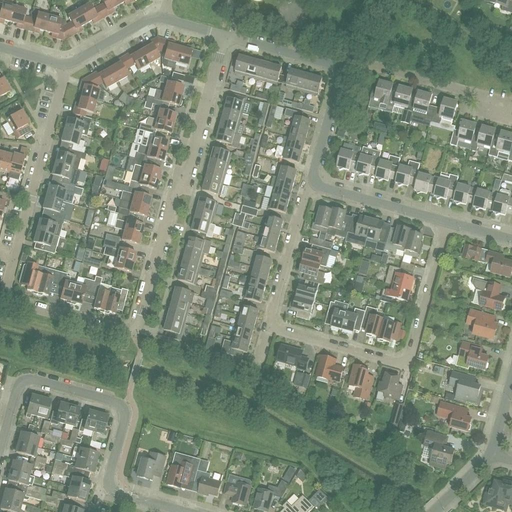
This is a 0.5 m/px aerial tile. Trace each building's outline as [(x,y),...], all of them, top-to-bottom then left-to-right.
[(111,10),(118,6),(114,0),(100,0),(103,5),(98,8),(104,19),(113,13),(111,10)] [(511,14),(511,0),(485,0),(485,2),(495,4),(498,3),(503,4),(501,11),(511,14)] [(10,23),(15,8),(3,5),(1,11),(0,10),(0,23),(2,24),(3,21),(10,23)] [(104,19),(98,8),(93,11),(89,5),(79,11),(86,25),(93,21),(95,24),(104,19)] [(27,31),(30,19),(25,18),(26,11),(15,8),(10,23),(18,25),(17,28),(27,31)] [(80,28),(86,25),(79,11),(68,17),(71,23),(66,26),(72,37),(81,31),(80,28)] [(38,14),(38,15),(34,14),(32,20),(30,19),(27,31),(37,34),(38,31),(46,33),(50,17),(38,14)] [(72,37),(66,26),(62,28),(60,27),(62,21),(50,17),(46,33),(53,35),(52,38),(64,41),(72,37)] [(158,52),(162,39),(157,38),(146,44),(147,47),(141,51),(149,65),(159,59),(156,53),(158,52)] [(175,63),(180,48),(172,46),(173,43),(162,39),(158,52),(165,54),(164,60),(175,63)] [(180,48),(175,63),(187,67),(192,48),(188,47),(187,50),(180,48)] [(138,71),(149,65),(141,51),(134,55),(132,52),(123,57),(129,68),(135,65),(138,71)] [(124,71),(129,68),(123,57),(114,63),(116,66),(109,69),(117,83),(127,77),(124,71)] [(239,57),(235,74),(245,77),(250,60),(239,57)] [(250,60),(245,77),(256,80),(260,62),(250,60)] [(260,62),(256,80),(266,83),(271,65),(260,62)] [(271,65),(266,83),(277,86),(282,68),(271,65)] [(106,89),(117,83),(109,69),(102,73),(101,70),(91,76),(97,86),(103,83),(106,89)] [(290,71),(286,88),(296,91),(301,74),(290,71)] [(171,79),(183,83),(184,77),(173,73),(171,79)] [(301,74),(296,91),(307,94),(312,76),(301,74)] [(93,89),(97,86),(91,76),(82,81),(79,90),(83,91),(81,98),(96,102),(99,90),(93,89)] [(312,76),(307,94),(318,97),(322,79),(312,76)] [(0,77),(0,98),(1,97),(10,92),(3,79),(1,80),(0,77)] [(394,107),(396,100),(389,98),(393,84),(385,81),(384,84),(380,82),(377,92),(373,91),(371,100),(385,104),(383,110),(393,112),(394,107)] [(232,85),(230,91),(241,94),(242,88),(244,83),(238,82),(236,86),(232,85)] [(164,93),(181,97),(184,88),(167,83),(164,93)] [(413,112),(415,105),(409,104),(413,89),(404,87),(404,89),(399,88),(396,100),(394,107),(404,109),(401,123),(410,125),(412,117),(413,112)] [(181,97),(164,93),(156,91),(154,99),(147,97),(144,109),(151,111),(153,105),(161,107),(163,107),(164,103),(178,107),(179,107),(181,106),(182,102),(181,101),(180,100),(181,97)] [(435,108),(429,106),(432,94),(424,92),(423,94),(419,93),(415,105),(413,112),(412,117),(425,120),(424,121),(431,123),(434,111),(435,108)] [(280,93),(277,104),(283,106),(286,95),(280,93)] [(228,99),(225,110),(242,115),(247,99),(236,96),(234,101),(228,99)] [(93,114),(96,102),(81,98),(79,105),(75,104),(72,115),(80,117),(85,118),(86,112),(93,114)] [(434,111),(431,123),(440,126),(441,124),(451,126),(457,104),(453,102),(453,100),(445,98),(441,112),(434,111)] [(305,100),(304,105),(302,111),(313,114),(315,108),(310,107),(311,102),(305,100)] [(264,104),(260,120),(265,121),(269,105),(264,104)] [(272,106),(268,122),(273,123),(277,107),(272,106)] [(225,110),(222,120),(240,125),(242,115),(225,110)] [(286,110),(284,117),(293,119),(290,128),(308,133),(311,122),(302,120),(303,114),(286,110)] [(29,124),(21,111),(12,117),(6,118),(7,120),(6,120),(17,140),(31,132),(27,125),(29,124)] [(156,120),(173,125),(176,115),(159,111),(156,120)] [(91,120),(85,118),(80,117),(79,123),(67,119),(64,131),(81,135),(87,137),(91,120)] [(173,125),(156,120),(148,118),(146,126),(140,125),(139,131),(145,132),(155,135),(156,131),(171,135),(173,125)] [(222,120),(219,131),(241,137),(244,126),(240,125),(222,120)] [(471,145),(473,138),(476,126),(472,125),(472,123),(464,120),(460,135),(453,133),(450,146),(457,147),(458,142),(471,145)] [(490,150),(492,144),(495,131),(491,130),(492,128),(483,125),(479,140),(473,138),(471,145),(469,151),(476,153),(478,147),(490,150)] [(290,128),(287,138),(305,143),(308,133),(290,128)] [(345,134),(346,132),(347,130),(340,128),(338,135),(344,137),(345,134)] [(79,141),(81,135),(64,131),(61,142),(73,145),(71,151),(84,154),(85,148),(84,148),(85,142),(79,141)] [(219,131),(216,142),(229,145),(229,147),(238,149),(241,137),(219,131)] [(509,156),(511,149),(511,146),(511,135),(510,135),(511,133),(502,131),(498,145),(492,144),(490,150),(488,156),(498,158),(499,153),(509,155),(509,156)] [(154,139),(155,135),(145,132),(141,146),(166,153),(168,143),(154,139)] [(383,147),(386,135),(381,134),(377,145),(383,147)] [(284,138),(282,148),(284,149),(302,154),(305,143),(287,138),(284,138)] [(254,140),(250,155),(255,156),(259,142),(254,140)] [(262,143),(260,148),(269,151),(271,145),(267,144),(262,143)] [(361,149),(350,146),(343,144),(337,168),(338,168),(339,171),(344,170),(349,171),(350,168),(357,170),(361,156),(359,156),(361,149)] [(141,146),(140,145),(138,153),(136,153),(134,159),(143,162),(145,156),(147,156),(146,158),(163,163),(163,162),(165,162),(167,158),(165,156),(166,153),(141,146)] [(13,157),(9,174),(7,178),(8,178),(16,180),(18,179),(19,175),(20,175),(24,160),(25,160),(28,150),(22,149),(20,152),(21,157),(13,155),(13,157)] [(214,149),(211,160),(229,165),(232,154),(214,149)] [(284,149),(282,160),(299,164),(302,154),(284,149)] [(377,175),(381,162),(379,161),(381,153),(371,150),(368,158),(361,156),(357,170),(356,173),(358,173),(359,177),(364,175),(368,176),(369,173),(377,175)] [(86,155),(84,154),(71,151),(70,156),(67,156),(58,153),(55,164),(72,169),(77,171),(80,159),(84,161),(86,155)] [(13,157),(3,154),(0,164),(0,171),(9,174),(13,157)] [(246,154),(243,164),(247,165),(246,170),(251,171),(255,156),(250,155),(246,154)] [(397,181),(400,167),(398,166),(400,159),(390,157),(388,163),(381,162),(377,175),(376,178),(377,179),(379,182),(383,180),(388,182),(389,179),(396,181),(397,181)] [(142,166),(143,162),(134,159),(132,165),(134,165),(132,174),(158,181),(161,171),(142,166)] [(211,160),(208,170),(226,175),(227,170),(232,171),(233,166),(229,165),(211,160)] [(416,186),(420,172),(418,172),(420,165),(409,162),(407,169),(400,167),(397,181),(396,181),(395,184),(397,184),(398,187),(403,186),(408,187),(408,184),(416,186)] [(70,175),(72,169),(55,164),(52,176),(64,179),(62,184),(75,188),(78,177),(70,175)] [(279,167),(277,178),(294,183),(297,172),(279,167)] [(208,170),(205,181),(223,186),(226,175),(208,170)] [(435,194),(439,180),(420,175),(420,172),(416,186),(414,191),(416,192),(417,195),(422,193),(427,195),(427,192),(435,194)] [(156,190),(158,181),(132,174),(128,187),(134,189),(134,188),(138,189),(139,186),(156,190)] [(455,199),(459,185),(456,185),(458,178),(450,175),(448,182),(439,180),(435,194),(434,197),(436,197),(437,200),(441,199),(446,200),(447,197),(454,199),(455,199)] [(271,187),(274,188),(291,193),(294,183),(277,178),(273,177),(271,187)] [(205,181),(203,192),(224,198),(227,187),(223,186),(205,181)] [(75,188),(62,184),(60,190),(49,187),(46,198),(62,203),(70,205),(73,194),(80,196),(82,190),(75,188)] [(134,189),(128,187),(117,184),(116,190),(132,195),(134,189)] [(474,205),(478,191),(459,185),(455,199),(454,199),(454,202),(455,203),(456,206),(461,204),(466,206),(467,202),(474,205)] [(274,188),(271,199),(288,204),(291,193),(274,188)] [(494,210),(498,196),(478,191),(474,205),(473,208),(475,208),(476,211),(480,210),(485,211),(486,208),(494,210)] [(511,199),(510,199),(511,195),(510,193),(502,191),(500,192),(498,196),(494,210),(493,213),(494,213),(495,217),(500,215),(505,216),(506,213),(511,214),(511,199)] [(132,203),(149,208),(151,198),(134,194),(132,203)] [(62,203),(46,198),(42,209),(54,213),(53,218),(64,221),(67,210),(61,208),(62,203)] [(200,199),(197,210),(215,215),(218,204),(200,199)] [(271,199),(268,210),(285,214),(288,204),(271,199)] [(149,208),(132,203),(121,200),(117,214),(130,218),(131,214),(146,218),(149,208)] [(243,207),(241,216),(239,221),(244,223),(246,215),(256,218),(258,211),(243,207)] [(333,212),(320,208),(316,224),(313,223),(311,230),(327,234),(333,212)] [(346,213),(342,212),(343,210),(336,208),(335,210),(333,210),(333,212),(327,234),(326,235),(335,238),(335,236),(346,239),(350,226),(343,225),(346,213)] [(197,210),(195,220),(212,225),(215,215),(197,210)] [(130,218),(117,214),(114,213),(112,219),(117,220),(114,228),(124,231),(141,236),(144,226),(129,222),(130,218)] [(367,239),(372,220),(360,217),(359,223),(353,221),(349,236),(355,238),(356,236),(367,239)] [(59,238),(64,221),(53,218),(51,224),(39,220),(36,232),(59,238)] [(92,220),(86,218),(84,226),(90,227),(92,220)] [(263,228),(280,233),(283,222),(268,218),(265,228),(263,228)] [(195,220),(192,231),(204,235),(204,236),(212,239),(216,226),(212,225),(195,220)] [(388,237),(386,236),(388,231),(382,229),(384,224),(372,220),(367,239),(366,241),(378,244),(376,250),(384,253),(384,251),(388,237)] [(411,231),(409,230),(409,229),(402,227),(402,229),(398,228),(395,239),(388,237),(384,251),(396,254),(397,250),(405,252),(410,233),(411,231)] [(263,228),(260,238),(278,243),(280,233),(263,228)] [(235,231),(230,230),(226,245),(231,246),(235,231)] [(138,245),(141,236),(124,231),(121,241),(138,245)] [(54,255),(59,238),(36,232),(33,243),(45,246),(44,252),(54,255)] [(234,247),(241,249),(242,249),(246,235),(238,232),(234,247)] [(423,236),(410,233),(405,252),(404,255),(414,258),(419,259),(422,250),(419,249),(423,236)] [(104,241),(118,245),(120,238),(106,235),(104,241)] [(260,238),(257,249),(275,254),(278,243),(260,238)] [(309,245),(321,248),(323,248),(325,241),(311,238),(309,245)] [(190,239),(187,250),(204,254),(208,255),(211,243),(203,241),(202,242),(190,239)] [(117,250),(118,245),(104,241),(103,247),(107,248),(105,256),(111,258),(111,257),(133,264),(136,254),(119,249),(119,250),(117,250)] [(226,245),(222,259),(227,261),(231,246),(226,245)] [(466,246),(462,258),(478,262),(482,250),(466,246)] [(244,250),(234,247),(232,253),(243,256),(244,250)] [(331,251),(323,248),(321,248),(320,254),(306,250),(303,262),(320,266),(327,268),(333,270),(336,259),(329,257),(331,251)] [(92,252),(85,250),(81,264),(101,270),(102,263),(90,260),(92,252)] [(187,250),(184,260),(201,265),(204,254),(187,250)] [(331,251),(329,257),(336,259),(337,256),(338,253),(331,251)] [(489,252),(486,263),(493,265),(491,274),(510,279),(511,272),(511,262),(500,260),(501,256),(489,252)] [(131,273),(133,264),(111,257),(111,258),(108,267),(131,273)] [(255,257),(252,268),(270,272),(272,262),(255,257)] [(181,270),(198,275),(204,277),(205,273),(200,271),(201,265),(184,260),(181,270)] [(318,272),(320,266),(303,262),(300,273),(313,277),(312,283),(319,285),(324,286),(325,280),(324,280),(325,274),(318,272)] [(400,270),(402,270),(414,273),(415,266),(402,263),(400,270)] [(44,268),(38,267),(27,264),(27,266),(25,265),(24,266),(21,276),(22,278),(23,278),(21,286),(27,288),(27,291),(31,292),(33,295),(37,296),(44,268)] [(402,270),(400,270),(390,267),(389,270),(385,284),(393,286),(411,291),(414,280),(400,276),(402,270)] [(61,273),(50,270),(44,268),(37,296),(41,297),(43,295),(48,297),(51,284),(58,285),(61,273)] [(252,268),(249,278),(267,283),(270,272),(252,268)] [(181,270),(178,281),(196,286),(198,275),(181,270)] [(70,305),(76,285),(69,283),(71,278),(67,277),(67,275),(61,273),(58,285),(64,287),(60,300),(65,301),(66,304),(70,305)] [(96,277),(94,282),(91,294),(97,296),(94,309),(98,310),(100,313),(104,314),(111,289),(111,287),(101,284),(102,279),(96,277)] [(249,278),(246,288),(264,293),(267,283),(249,278)] [(91,294),(94,282),(84,279),(82,287),(76,285),(70,305),(74,306),(77,305),(81,306),(85,293),(91,294)] [(501,287),(489,284),(474,279),(472,285),(476,290),(483,293),(480,306),(501,312),(502,310),(503,309),(504,306),(503,305),(505,298),(498,297),(501,287)] [(206,286),(205,293),(217,296),(221,281),(216,280),(214,288),(206,286)] [(319,285),(312,283),(306,281),(304,288),(296,286),(294,293),(297,293),(296,298),(314,303),(318,292),(317,292),(319,285)] [(355,281),(352,294),(360,296),(364,283),(355,281)] [(408,303),(411,291),(393,286),(392,292),(383,290),(380,302),(392,305),(394,299),(408,303)] [(246,288),(243,299),(261,304),(264,293),(246,288)] [(176,289),(173,300),(191,304),(193,294),(176,289)] [(121,291),(120,297),(109,294),(104,314),(108,315),(110,314),(115,315),(116,311),(118,302),(125,303),(128,291),(122,290),(121,291)] [(233,294),(221,291),(220,297),(231,300),(233,294)] [(203,292),(201,298),(210,301),(208,309),(213,310),(217,296),(205,293),(203,292)] [(311,315),(314,303),(296,298),(295,303),(292,302),(290,309),(298,311),(296,318),(309,321),(311,315)] [(173,300),(170,310),(188,315),(191,304),(173,300)] [(342,330),(347,313),(341,312),(343,306),(331,303),(328,314),(334,315),(331,327),(332,328),(332,329),(338,331),(339,329),(342,330)] [(241,307),(238,318),(256,322),(259,312),(241,307)] [(378,311),(373,309),(367,308),(366,312),(363,320),(370,322),(366,335),(378,338),(383,322),(383,320),(376,318),(378,311)] [(170,310),(167,320),(185,325),(188,315),(170,310)] [(363,323),(363,320),(366,312),(359,311),(356,310),(354,315),(347,313),(342,330),(353,333),(356,322),(363,323)] [(496,318),(487,316),(470,312),(467,324),(476,327),(473,335),(488,339),(488,341),(495,343),(497,336),(495,336),(497,326),(494,325),(496,318)] [(238,318),(235,328),(253,333),(256,322),(238,318)] [(167,320),(164,331),(182,336),(185,325),(167,320)] [(394,325),(383,322),(378,338),(377,340),(390,343),(391,339),(393,338),(397,339),(401,325),(395,323),(394,325)] [(235,328),(233,338),(250,343),(253,333),(235,328)] [(225,341),(222,353),(242,359),(244,353),(247,354),(250,343),(233,338),(231,343),(225,341)] [(216,341),(208,339),(206,349),(213,350),(216,341)] [(483,348),(475,346),(463,343),(459,357),(457,367),(468,370),(469,367),(485,371),(489,358),(481,356),(483,348)] [(279,355),(277,362),(298,367),(297,369),(305,371),(308,360),(301,358),(303,352),(282,346),(281,349),(279,350),(278,354),(279,355)] [(340,381),(341,376),(343,369),(334,366),(336,361),(321,357),(316,377),(330,381),(331,379),(340,381)] [(374,378),(367,376),(369,370),(355,366),(349,387),(357,389),(354,398),(367,401),(374,378)] [(444,369),(435,366),(434,373),(442,375),(444,369)] [(476,380),(465,376),(453,373),(449,386),(458,389),(455,399),(464,401),(465,398),(477,402),(481,387),(474,386),(476,380)] [(378,392),(376,400),(383,402),(385,397),(398,401),(401,390),(402,388),(397,387),(399,378),(393,376),(386,375),(385,376),(383,384),(380,383),(378,392)] [(307,389),(310,378),(302,376),(299,387),(307,389)] [(41,399),(38,398),(38,396),(34,395),(32,396),(31,396),(26,414),(27,414),(26,418),(30,419),(31,415),(36,417),(41,399)] [(51,402),(51,401),(50,399),(46,398),(44,400),(41,399),(36,417),(46,420),(51,402)] [(70,407),(67,406),(67,404),(62,403),(61,404),(60,404),(57,415),(52,414),(50,423),(50,424),(57,426),(59,424),(59,423),(65,425),(70,407)] [(468,411),(447,405),(441,403),(438,414),(444,416),(444,418),(452,420),(450,428),(468,433),(472,419),(466,418),(468,411)] [(399,421),(402,411),(403,407),(396,405),(393,419),(392,419),(399,421)] [(70,407),(65,425),(75,428),(80,409),(79,409),(79,407),(74,406),(73,407),(70,407)] [(92,437),(99,414),(89,412),(85,423),(81,422),(79,431),(78,432),(83,433),(84,435),(92,437)] [(99,414),(92,437),(91,442),(95,443),(98,434),(104,435),(108,417),(99,414)] [(407,423),(399,421),(397,429),(397,430),(402,432),(405,430),(407,423)] [(50,423),(44,422),(41,434),(45,435),(47,435),(48,431),(50,424),(50,423)] [(78,432),(79,431),(73,429),(69,442),(73,443),(75,443),(76,439),(77,439),(78,432)] [(18,443),(37,448),(39,438),(21,433),(18,443)] [(173,443),(176,435),(169,433),(167,441),(173,443)] [(446,470),(447,465),(450,465),(454,451),(440,447),(443,437),(428,433),(424,447),(434,449),(430,466),(446,470)] [(51,437),(47,435),(45,435),(43,441),(59,445),(61,439),(51,437)] [(73,443),(69,442),(61,439),(59,445),(71,449),(73,443)] [(37,448),(18,443),(18,446),(16,447),(15,451),(16,452),(16,453),(31,457),(30,461),(35,463),(36,457),(37,457),(38,456),(37,454),(35,453),(37,448)] [(80,449),(75,448),(72,458),(77,459),(96,464),(96,461),(98,461),(100,456),(98,455),(98,454),(80,449)] [(243,454),(236,452),(234,459),(241,462),(243,454)] [(152,481),(154,477),(160,478),(166,458),(151,454),(149,462),(143,460),(138,477),(152,481)] [(36,457),(35,463),(39,464),(45,466),(47,460),(37,457),(36,457)] [(95,467),(96,464),(77,459),(76,465),(72,464),(69,466),(55,462),(53,468),(65,471),(81,475),(82,471),(93,474),(93,473),(95,473),(96,468),(95,467)] [(180,489),(181,484),(187,486),(194,483),(200,462),(200,461),(194,460),(192,466),(182,463),(181,461),(177,460),(174,461),(167,486),(180,489)] [(11,469),(11,472),(29,476),(30,471),(33,472),(34,467),(38,468),(39,464),(35,463),(30,461),(29,466),(13,462),(11,463),(10,467),(11,469)] [(200,462),(194,483),(201,485),(198,494),(208,497),(209,495),(217,497),(221,483),(209,480),(211,475),(205,473),(208,464),(200,462)] [(64,477),(65,471),(53,468),(52,474),(64,477)] [(26,486),(29,476),(11,472),(10,474),(8,475),(7,479),(8,481),(8,482),(26,486)] [(92,485),(90,484),(91,483),(72,478),(70,488),(88,493),(89,489),(91,489),(92,485)] [(484,505),(496,508),(505,511),(507,504),(511,505),(511,481),(504,479),(502,484),(495,482),(493,490),(488,489),(487,493),(485,494),(483,500),(485,501),(484,505)] [(227,483),(224,495),(233,498),(232,503),(246,507),(251,488),(251,486),(251,483),(250,481),(247,480),(245,481),(244,484),(243,486),(237,484),(237,486),(227,483)] [(259,490),(254,509),(263,511),(268,511),(272,496),(282,499),(290,486),(282,481),(278,488),(269,486),(267,492),(259,490)] [(85,503),(88,493),(70,488),(67,498),(85,503)] [(26,495),(24,495),(6,490),(3,500),(21,505),(22,500),(28,502),(29,498),(41,501),(42,495),(39,494),(39,495),(27,491),(26,495)] [(312,498),(321,506),(328,499),(320,491),(312,498)] [(58,500),(63,501),(65,495),(53,492),(51,498),(58,500)] [(51,498),(45,496),(44,502),(56,506),(58,500),(51,498)] [(309,511),(314,507),(308,502),(303,496),(292,507),(287,502),(282,507),(284,509),(281,511),(309,511)] [(22,511),(20,510),(21,505),(3,500),(2,503),(1,503),(0,505),(0,508),(0,509),(0,510),(7,511),(22,511)]
